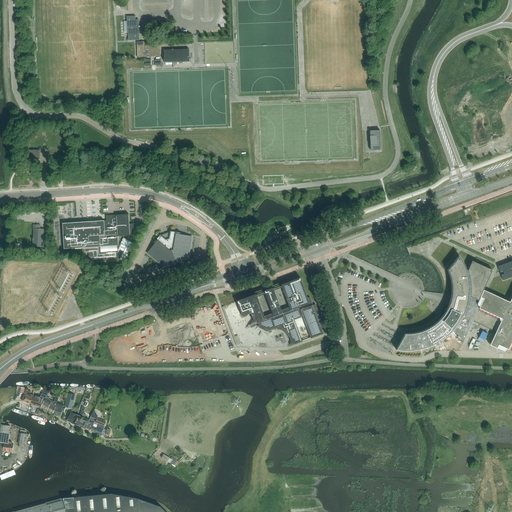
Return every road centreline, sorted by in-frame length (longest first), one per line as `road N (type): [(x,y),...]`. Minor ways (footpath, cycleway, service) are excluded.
road 1 (primary): [(511,0),(506,15),(453,41),(433,68),(431,110),(459,185)]
road 2 (primary): [(467,182),(437,103),(435,75),(464,38),(511,25)]
road 3 (secondary): [(0,369),(40,343),(187,292)]
road 4 (unclassified): [(0,196),(117,189),(169,200)]
road 5 (secondary): [(317,250),(463,197)]
road 6 (track): [(0,409),(17,401),(107,440),(143,439)]
road 7 (secondary): [(459,185),(326,238)]
